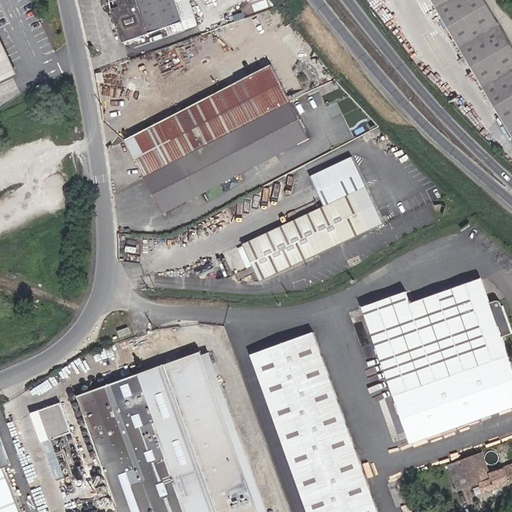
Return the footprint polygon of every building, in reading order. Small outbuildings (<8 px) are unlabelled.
[(115,0),(109,2),(122,41),(179,23),(172,0),(115,0)] [(511,47),(484,0),(430,0),(511,137),(511,47)] [(0,77),(11,73),(0,48),(0,77)] [(126,138),(143,176),(288,104),(270,67),(126,138)] [(288,104),(143,176),(160,211),(306,139),(288,104)] [(322,209),(242,244),(258,281),(383,227),(354,159),(309,178),(322,209)] [(392,395),(423,384),(425,390),(435,387),(433,380),(449,375),(451,381),(460,377),(464,376),(462,370),(473,366),(506,354),(500,337),(488,303),(479,279),(410,304),(405,291),(360,307),(392,395)] [(500,337),(511,333),(511,332),(502,306),(502,305),(501,305),(500,303),(499,302),(498,301),(497,301),(495,300),(494,301),(488,303),(500,337)] [(124,331),(122,327),(112,330),(114,335),(124,331)] [(376,511),(312,333),(250,356),(306,511),(376,511)] [(256,511),(196,348),(69,394),(112,511),(256,511)] [(478,382),(473,366),(462,370),(464,376),(460,377),(464,387),(478,382)] [(449,375),(433,380),(435,387),(451,381),(449,375)] [(65,431),(53,400),(26,411),(53,478),(61,474),(47,439),(65,431)] [(511,464),(492,472),(484,451),(449,464),(457,488),(469,484),(470,485),(480,482),(484,491),(511,481),(511,464)] [(14,511),(0,473),(0,464),(4,463),(0,453),(0,511),(14,511)]
